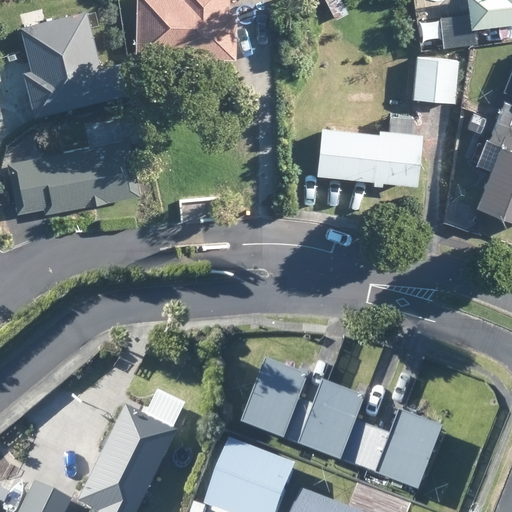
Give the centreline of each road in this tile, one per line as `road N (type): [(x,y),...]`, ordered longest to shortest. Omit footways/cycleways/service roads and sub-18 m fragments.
road 1 (residential): [(0,316),(76,260),(278,244),(320,252),(341,294)]
road 2 (residential): [(0,392),(81,324),(138,303),(341,294)]
road 3 (residential): [(341,294),(432,298),(511,321)]
